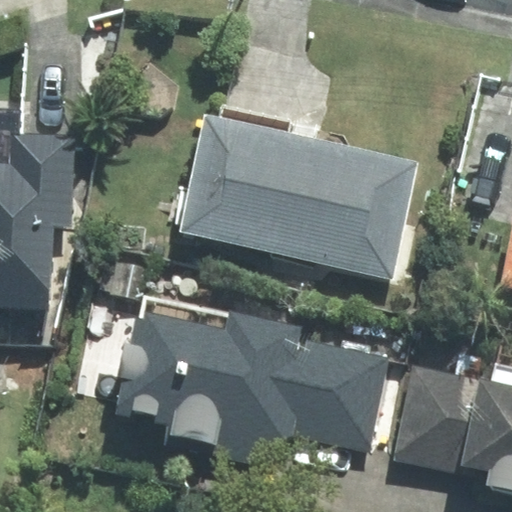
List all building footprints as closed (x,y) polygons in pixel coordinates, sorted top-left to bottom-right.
[(411,177),(191,135),(170,249),(390,291),(411,177)] [(0,319),(45,321),(48,240),(70,241),(74,144),(5,141),(4,169),(0,169),(0,319)] [(511,231),(501,230),(492,299),(511,300),(511,231)] [(279,471),(282,448),(369,460),(381,366),(295,356),(299,328),(221,319),(218,346),(117,333),(105,426),(164,433),(161,456),(279,471)] [(392,464),(449,473),(446,488),(478,493),(475,511),(480,511),(511,511),(511,363),(486,359),(481,391),(406,379),(392,464)]
